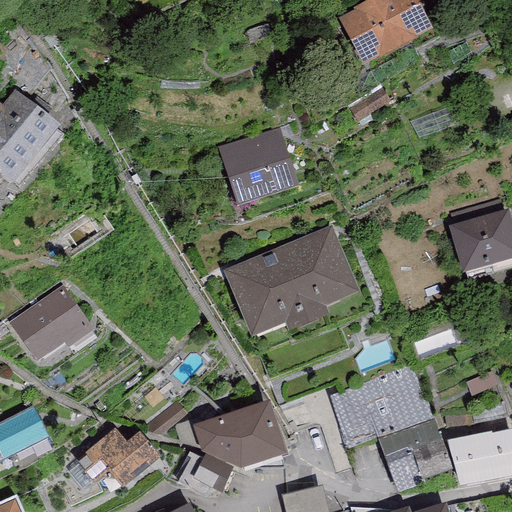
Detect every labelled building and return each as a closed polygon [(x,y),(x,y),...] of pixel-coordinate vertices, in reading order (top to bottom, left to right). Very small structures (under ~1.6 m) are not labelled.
[(412,0),(389,0),(346,22),(354,38),(358,38),(360,43),(358,47),(365,62),(413,41),(414,35),(429,30),(421,14),(416,14),(414,10),(416,6),(412,0)] [(1,108),(0,106),(0,180),(11,189),(61,132),(15,92),(1,108)] [(383,94),(352,110),(358,122),(390,105),(383,94)] [(279,129),(217,149),(237,211),(299,192),(279,129)] [(511,246),(501,214),(449,231),(464,281),(511,267),(511,246)] [(330,230),(223,274),(251,341),(285,327),(289,337),(329,321),(324,310),(358,297),(330,230)] [(13,324),(35,356),(64,338),(68,340),(88,328),(63,292),(13,324)] [(332,395),(351,448),(385,434),(405,488),(444,477),(449,485),(461,482),(445,436),(435,414),(412,364),(332,395)] [(505,402),(445,414),(447,426),(479,423),(509,415),(505,402)] [(176,406),(146,430),(158,435),(185,415),(176,406)] [(35,410),(0,428),(0,462),(46,440),(35,410)] [(202,421),(179,428),(183,442),(203,449),(215,453),(227,457),(241,464),(253,469),(287,469),(274,424),(263,411),(204,428),(202,421)] [(497,432),(455,445),(465,482),(511,471),(511,432),(500,436),(497,432)] [(89,457),(101,471),(111,462),(124,480),(154,454),(142,439),(122,433),(89,457)] [(196,461),(183,483),(210,499),(216,489),(224,491),(232,471),(211,461),(207,465),(196,461)] [(327,511),(322,485),(281,495),(284,511),(327,511)] [(24,511),(19,499),(0,506),(0,511),(24,511)] [(389,511),(447,511),(445,503),(415,511),(411,511),(409,506),(391,511),(389,511)]
